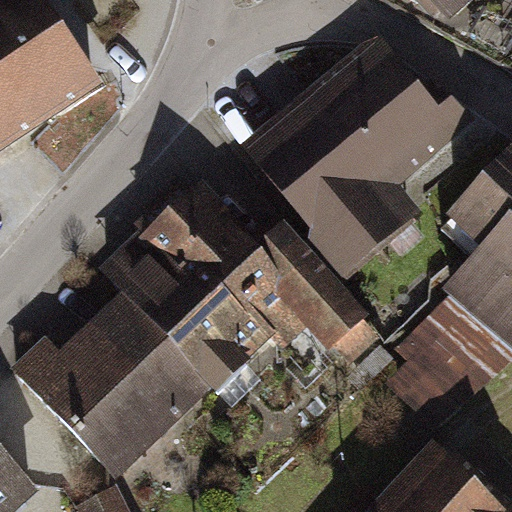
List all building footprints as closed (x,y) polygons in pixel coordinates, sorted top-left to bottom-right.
[(42,0),(0,0),(0,147),(98,80),(42,0)] [(421,0),(444,24),(470,0),(421,0)] [(379,50),(256,154),(323,234),(310,245),(341,282),(412,222),(388,193),(470,124),(439,88),(423,102),(379,50)] [(480,244),(398,336),(464,395),(511,341),(511,136),(444,212),(480,244)] [(46,349),(21,373),(115,471),(206,385),(216,395),(247,366),(241,359),(292,310),(330,350),(362,319),(285,238),(262,261),(197,193),(111,274),(131,295),(59,363),(46,349)] [(511,511),(511,503),(439,429),(353,511),(511,511)] [(0,459),(0,509),(25,488),(0,459)] [(82,506),(85,511),(128,511),(117,489),(82,506)]
